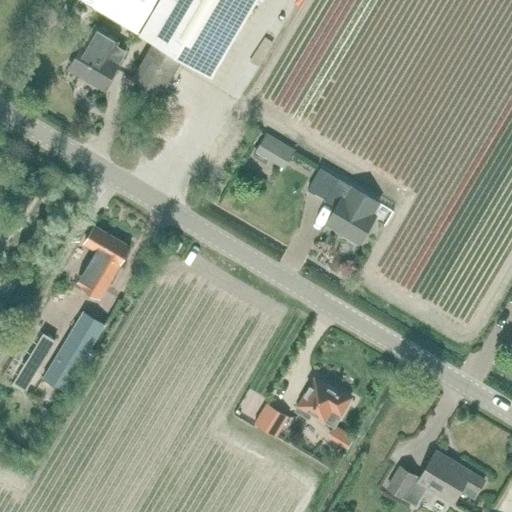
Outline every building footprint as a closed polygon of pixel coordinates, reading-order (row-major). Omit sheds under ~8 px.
[(82,0),(137,32),(154,41),(133,78),(162,95),(185,59),(212,76),(257,0),(82,0)] [(104,89),(120,61),(127,50),(118,45),(121,40),(94,23),(69,69),(104,89)] [(266,133),(260,144),(287,160),(294,150),(266,133)] [(352,184),(350,186),(319,167),(306,189),(335,205),(326,223),(340,232),(343,227),(362,238),(377,214),(375,213),(382,202),(352,184)] [(96,249),(76,283),(100,297),(131,246),(95,225),(85,242),(96,249)] [(43,378),(67,392),(107,324),(84,309),(43,378)] [(11,383),(23,390),(55,339),(44,332),(11,383)] [(334,427),(351,399),(314,377),(295,412),(309,420),(312,415),(334,427)] [(46,399),(41,407),(51,413),(55,405),(46,399)] [(279,435),(290,415),(268,403),(257,423),(279,435)] [(243,433),(257,440),(264,429),(250,421),(243,433)] [(474,496),(484,479),(437,450),(420,477),(401,466),(388,486),(416,503),(426,486),(452,502),(461,487),(474,496)]
